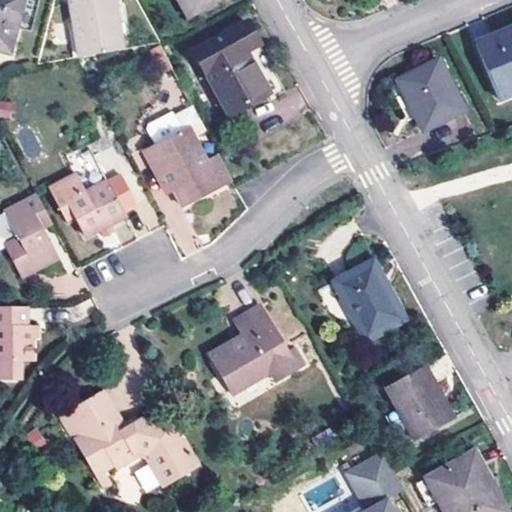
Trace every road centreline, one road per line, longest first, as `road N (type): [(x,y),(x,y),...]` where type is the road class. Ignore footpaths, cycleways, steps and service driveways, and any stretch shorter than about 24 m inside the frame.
road 1 (residential): [(358,144),(511,421)]
road 2 (residential): [(358,144),(305,175),(220,260),(138,291)]
road 3 (residential): [(469,0),(315,67)]
